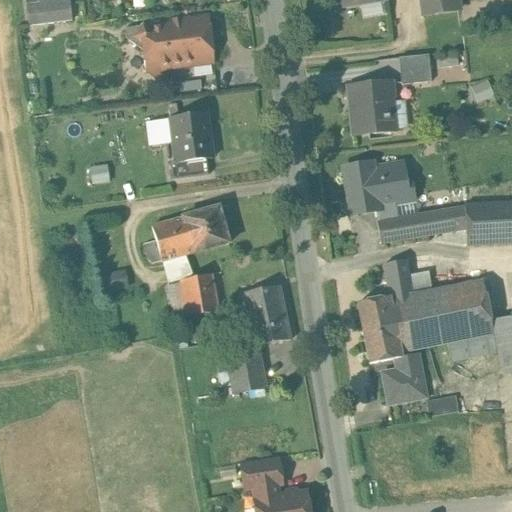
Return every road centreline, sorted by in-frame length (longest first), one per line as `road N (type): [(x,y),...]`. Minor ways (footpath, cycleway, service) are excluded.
road 1 (residential): [(269,0),(344,511)]
road 2 (track): [(306,271),(373,256),(511,257)]
